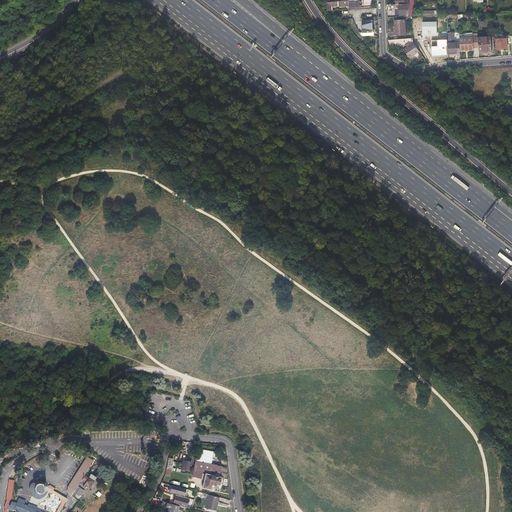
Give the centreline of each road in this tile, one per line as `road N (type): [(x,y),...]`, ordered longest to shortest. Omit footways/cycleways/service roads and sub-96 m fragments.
road 1 (motorway): [(170,0),(505,261)]
road 2 (motorway): [(511,193),(343,49),(306,0)]
road 3 (motorway): [(482,204),(290,55)]
road 4 (residential): [(238,511),(225,442),(176,436),(138,511)]
